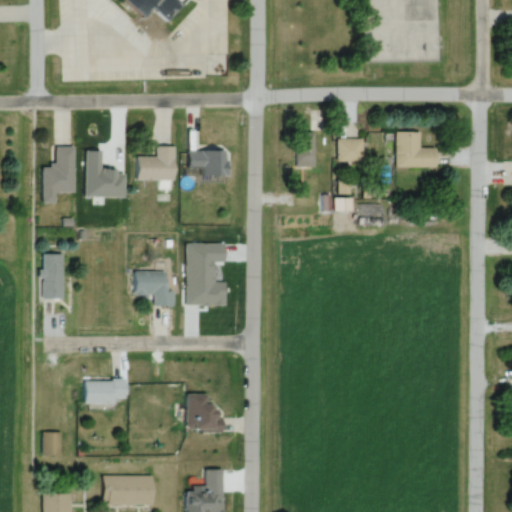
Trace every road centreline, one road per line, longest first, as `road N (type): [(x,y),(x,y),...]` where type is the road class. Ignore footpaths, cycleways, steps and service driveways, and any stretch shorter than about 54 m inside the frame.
road 1 (residential): [(511,101),(0,107)]
road 2 (residential): [(471,511),(473,0)]
road 3 (residential): [(248,511),(248,0)]
road 4 (residential): [(248,344),(46,343)]
